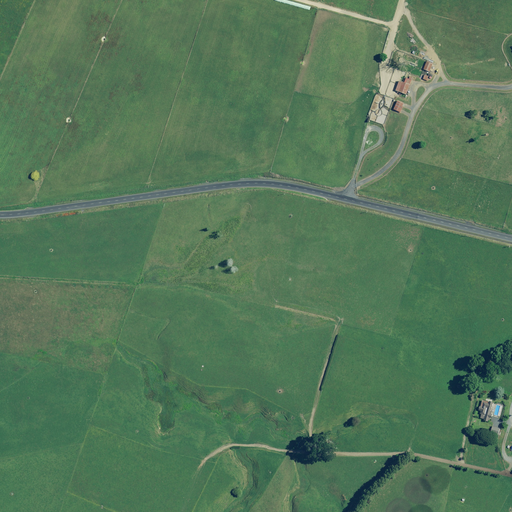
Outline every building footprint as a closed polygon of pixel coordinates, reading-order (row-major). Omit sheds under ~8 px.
[(433,63),(428,61),(425,69),(430,72),(433,63)] [(414,77),(403,73),(396,91),(407,95),(414,77)] [(405,104),(398,101),(394,109),(401,112),(405,104)] [(494,403),(483,400),(480,411),(481,411),(481,414),(482,414),(481,418),(485,419),(485,420),(489,422),(490,420),(491,420),(493,410),(494,403)] [(501,429),(493,426),(491,432),(499,435),(501,429)]
